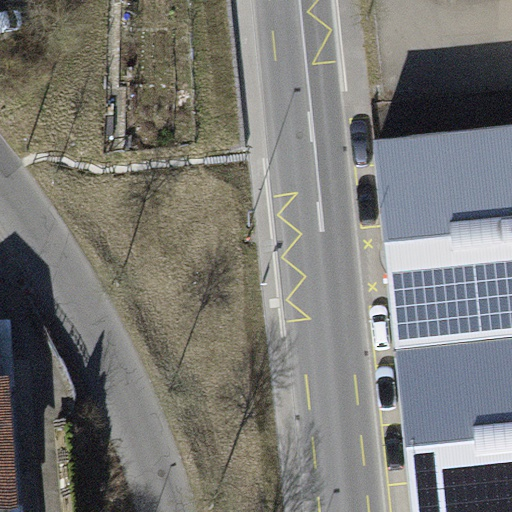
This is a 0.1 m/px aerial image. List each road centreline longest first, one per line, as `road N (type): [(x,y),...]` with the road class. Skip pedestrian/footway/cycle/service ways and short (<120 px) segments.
road 1 (tertiary): [(295,0),(347,511)]
road 2 (unclassified): [(0,174),(124,386),(171,511)]
